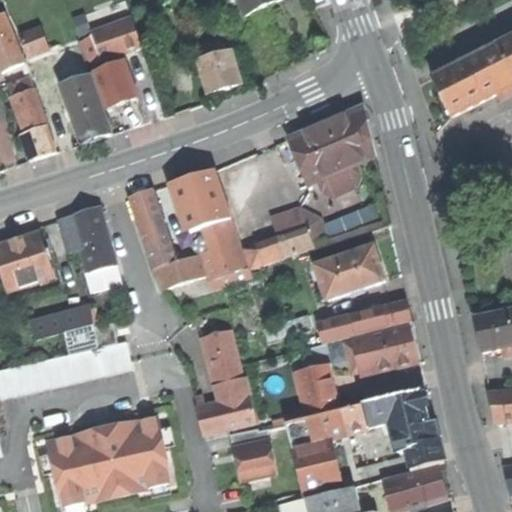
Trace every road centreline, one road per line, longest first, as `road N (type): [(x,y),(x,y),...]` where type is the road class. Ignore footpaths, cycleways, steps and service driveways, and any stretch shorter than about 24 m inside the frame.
road 1 (tertiary): [(373,63),(488,511)]
road 2 (secondary): [(373,63),(228,129),(0,205)]
